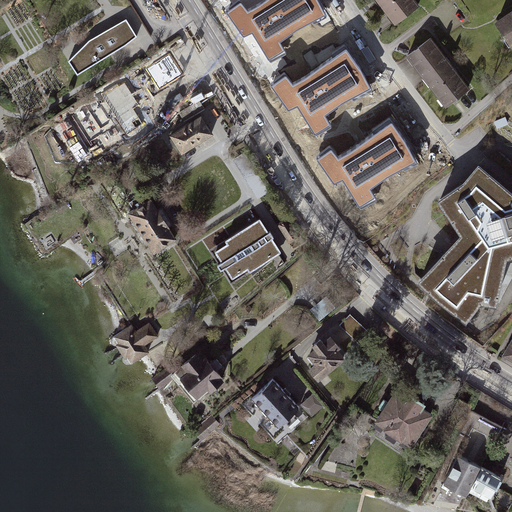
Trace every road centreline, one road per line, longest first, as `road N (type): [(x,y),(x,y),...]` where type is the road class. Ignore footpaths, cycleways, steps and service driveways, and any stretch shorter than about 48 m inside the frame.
road 1 (primary): [(511,385),(447,345),(366,276),(297,190),(181,0)]
road 2 (residential): [(346,0),(447,135),(511,79)]
